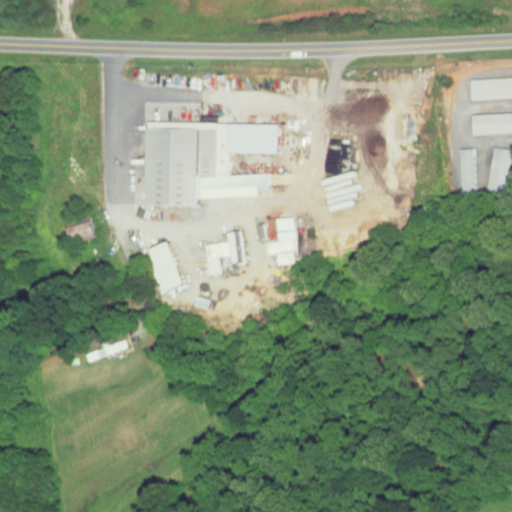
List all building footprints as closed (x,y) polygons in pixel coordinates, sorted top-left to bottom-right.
[(462,93),(511,90),(511,70),(461,73),(462,93)] [(511,105),(463,108),(464,128),(511,126),(511,105)] [(272,116),(140,116),(140,198),(206,199),(206,190),(251,190),(251,181),(262,181),(262,168),(223,168),(223,146),(272,146),(272,116)] [(502,143),(483,141),(478,186),(497,188),(502,143)] [(451,188),(465,187),(464,142),(450,143),(451,188)] [(320,178),(327,204),(358,196),(350,163),(329,169),(330,175),(320,178)] [(269,212),(271,235),(259,236),(260,248),(270,247),(271,258),(289,257),(286,211),(269,212)] [(65,220),(69,234),(92,227),(87,212),(65,220)] [(197,238),(201,268),(213,267),(211,251),(224,249),(225,257),(237,255),(233,224),(221,226),(222,235),(197,238)] [(146,240),(159,284),(178,279),(165,235),(146,240)]
